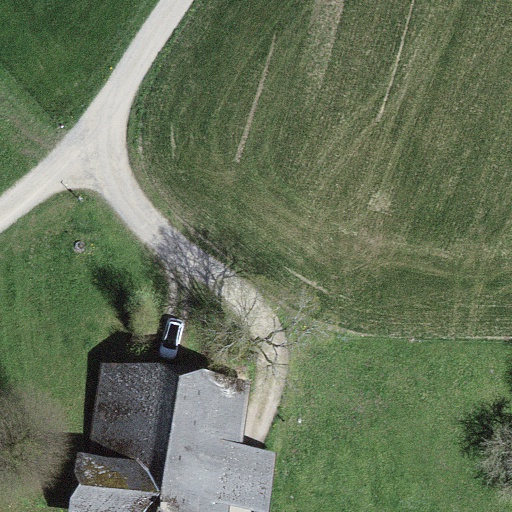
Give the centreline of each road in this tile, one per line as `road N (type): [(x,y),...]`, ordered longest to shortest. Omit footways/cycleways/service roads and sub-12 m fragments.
road 1 (track): [(86,155),(244,332),(257,388),(234,511)]
road 2 (track): [(187,0),(86,155)]
